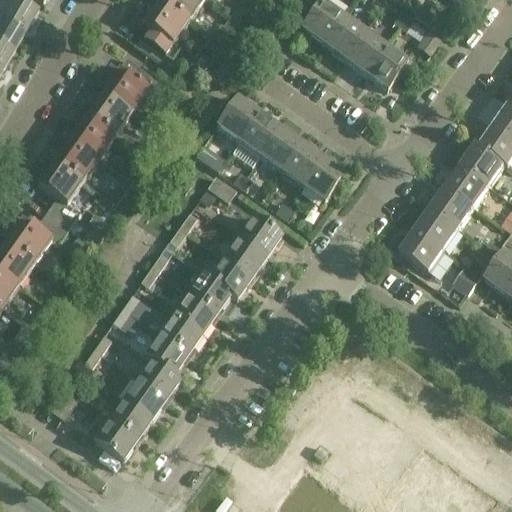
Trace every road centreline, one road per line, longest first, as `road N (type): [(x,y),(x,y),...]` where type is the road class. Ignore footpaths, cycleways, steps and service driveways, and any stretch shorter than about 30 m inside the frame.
road 1 (residential): [(145,511),(325,267)]
road 2 (residential): [(511,402),(325,267)]
road 3 (residential): [(395,173),(511,14)]
road 4 (residential): [(395,173),(268,85)]
road 5 (residential): [(12,124),(90,0)]
